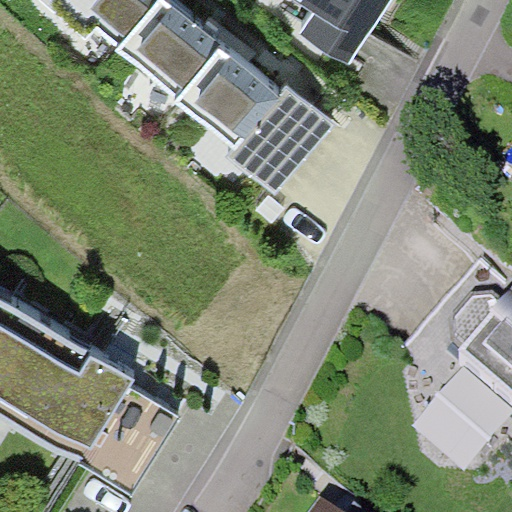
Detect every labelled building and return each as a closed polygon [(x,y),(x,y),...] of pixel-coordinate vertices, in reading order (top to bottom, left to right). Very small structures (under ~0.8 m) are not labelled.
[(223,41),(172,0),(39,0),(88,40),(98,27),(120,45),(117,48),(176,96),(172,101),(232,151),(278,96),(218,47),(223,41)] [(297,0),(315,10),(363,41),(389,0),(297,0)] [(363,41),(315,10),(299,34),(348,65),(363,41)] [(287,85),(278,96),(232,151),(227,157),(274,196),(334,124),(287,85)] [(511,285),(498,299),(492,294),(475,296),(456,316),(455,333),(465,341),(458,348),(511,394),(511,285)] [(140,382),(0,299),(0,412),(81,460),(78,464),(132,495),(179,416),(135,390),(140,382)] [(336,511),(318,498),(307,511),(336,511)]
